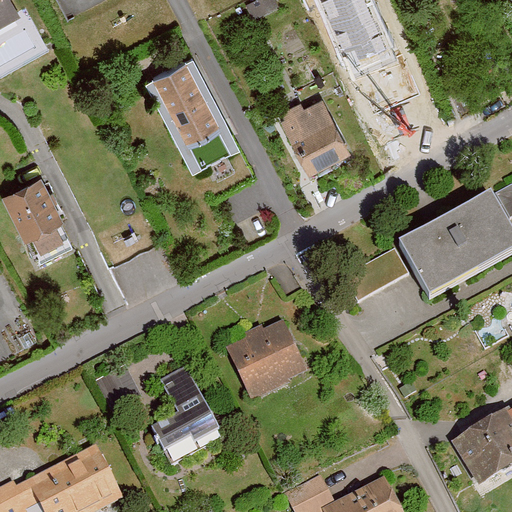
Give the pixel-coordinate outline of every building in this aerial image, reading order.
[(6,0),(0,0),(0,21),(14,13),(6,0)] [(330,0),(358,57),(394,40),(375,0),(330,0)] [(192,57),(154,77),(187,140),(182,143),(212,200),(256,177),(225,119),(220,122),(196,79),(202,76),(192,57)] [(448,89),(460,116),(476,108),(464,82),(448,89)] [(434,96),(421,102),(433,128),(446,122),(434,96)] [(310,166),(346,148),(329,116),(328,117),(320,101),(286,119),(295,135),(293,135),(310,166)] [(340,178),(348,193),(373,179),(365,164),(340,178)] [(41,261),(72,246),(58,218),(59,218),(41,180),(7,196),(26,234),(27,234),(41,261)] [(511,185),(496,194),(509,217),(511,215),(511,185)] [(511,237),(490,198),(400,247),(429,298),(511,252),(511,237)] [(98,234),(115,265),(158,243),(141,212),(98,234)] [(406,275),(393,251),(344,278),(357,302),(406,275)] [(282,323),(228,349),(252,400),(289,383),(286,378),(304,369),(282,323)] [(173,464),(221,440),(185,369),(161,381),(179,415),(154,428),(173,464)] [(511,415),(460,448),(481,482),(495,473),(505,475),(511,471),(511,415)] [(90,511),(120,496),(94,447),(16,489),(12,483),(0,489),(0,511),(27,511),(41,505),(44,511),(90,511)] [(294,511),(322,511),(332,507),(318,481),(287,497),(294,511)] [(395,511),(383,487),(335,511),(395,511)]
